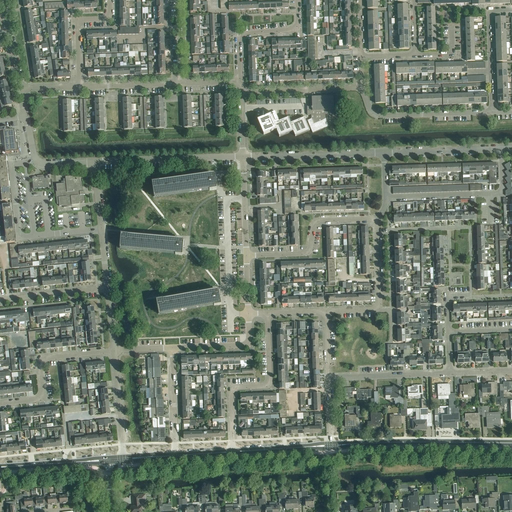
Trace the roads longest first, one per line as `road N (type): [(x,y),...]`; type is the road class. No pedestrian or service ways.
road 1 (tertiary): [(330,445),(511,442)]
road 2 (residential): [(232,451),(233,388),(268,384),(267,313)]
road 3 (residential): [(246,255),(307,252),(315,222),(376,217)]
road 4 (residential): [(94,161),(243,156)]
road 5 (residential): [(0,404),(41,396),(46,358),(114,350)]
road 6 (residential): [(492,112),(374,115),(362,88)]
road 7 (residential): [(243,156),(383,152)]
road 8 (residential): [(240,82),(240,36),(296,27),(297,0)]
road 9 (residential): [(383,152),(511,147)]
road 10 (residential): [(240,92),(362,88)]
road 11 (residential): [(328,377),(449,373)]
road 12 (residential): [(492,112),(488,17),(511,9)]
